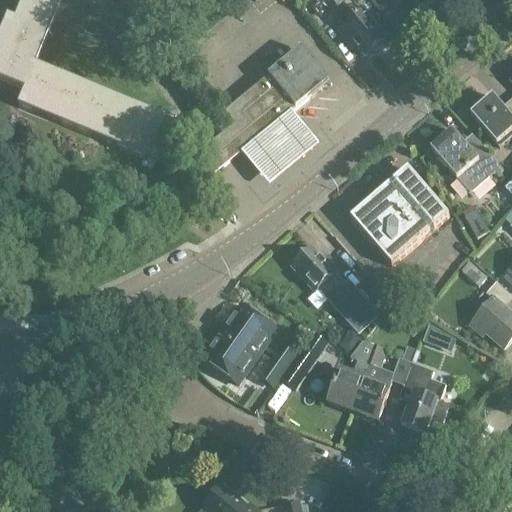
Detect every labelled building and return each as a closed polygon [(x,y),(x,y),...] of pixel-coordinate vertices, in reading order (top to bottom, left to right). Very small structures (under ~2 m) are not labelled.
[(27,0),(18,22),(10,19),(0,43),(0,82),(27,93),(20,110),(160,168),(176,132),(31,72),(60,0),(194,0),(196,1),(196,0),(27,0)] [(348,0),(330,0),(337,9),(348,0)] [(431,5),(426,0),(388,0),(409,24),(431,5)] [(375,53),(378,53),(383,49),(384,45),(387,43),(374,28),(375,25),(370,19),(367,19),(365,16),(363,18),(355,8),(338,22),(346,32),(341,36),(353,50),(355,48),(366,61),(375,53)] [(226,118),(236,130),(208,152),(201,162),(215,173),(249,145),(252,149),(327,89),(301,57),(226,118)] [(511,120),(511,121),(493,100),(471,119),(499,152),(511,140),(511,182),(511,184),(511,120)] [(288,121),(236,162),(264,196),(315,155),(288,121)] [(488,183),(501,172),(480,148),(470,156),(452,135),(430,154),(456,184),(475,167),(488,183)] [(392,270),(450,220),(409,173),(352,223),(392,270)] [(477,244),(490,237),(478,215),(465,223),(477,244)] [(273,243),(282,233),(273,225),(263,235),(273,243)] [(338,277),(328,266),(325,268),(313,254),(303,264),(300,261),(291,270),(316,297),(319,295),(328,305),(345,289),(336,279),(338,277)] [(488,281),(470,265),(461,276),(479,292),(488,281)] [(355,292),(379,319),(393,308),(369,281),(355,292)] [(511,345),(511,319),(505,314),(511,305),(511,301),(496,288),(486,299),(493,305),(471,331),(483,342),(486,338),(505,354),(511,345)] [(234,324),(234,325),(214,354),(211,352),(206,360),(209,362),(207,365),(206,367),(242,392),(279,337),(243,312),(240,316),(237,314),(232,322),(234,324)] [(302,328),(317,337),(324,325),(309,316),(302,328)] [(433,350),(439,336),(430,331),(424,346),(433,350)] [(331,348),(316,338),(282,385),(297,395),(331,348)] [(329,409),(354,418),(378,354),(364,348),(349,365),(358,368),(353,381),(341,376),(329,409)] [(283,349),(260,381),(273,390),(296,358),(283,349)] [(382,355),(378,354),(354,418),(378,427),(390,395),(389,395),(393,385),(405,390),(413,370),(414,368),(400,362),(393,380),(380,375),(387,357),(382,355)] [(415,400),(402,431),(426,441),(433,423),(444,428),(450,412),(440,408),(447,392),(432,386),(435,378),(413,370),(405,390),(403,395),(415,400)] [(245,511),(223,492),(206,511),(254,511),(251,510),(249,511),(245,511)]
